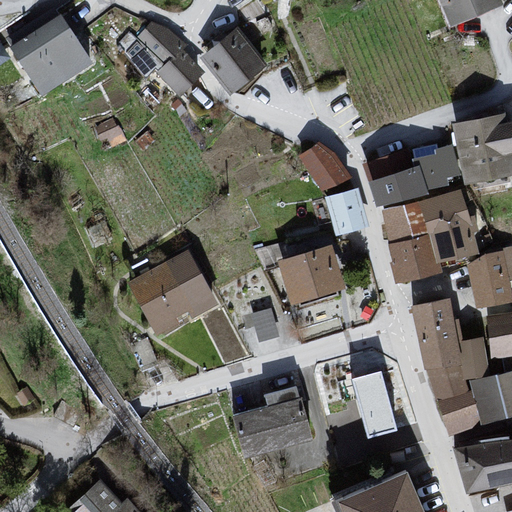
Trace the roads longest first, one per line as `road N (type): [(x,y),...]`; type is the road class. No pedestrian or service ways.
road 1 (residential): [(223,101),(350,157),(375,231),(393,336)]
road 2 (residential): [(97,423),(129,407),(393,336)]
road 3 (residential): [(393,336),(447,511)]
road 4 (residential): [(5,511),(97,423)]
